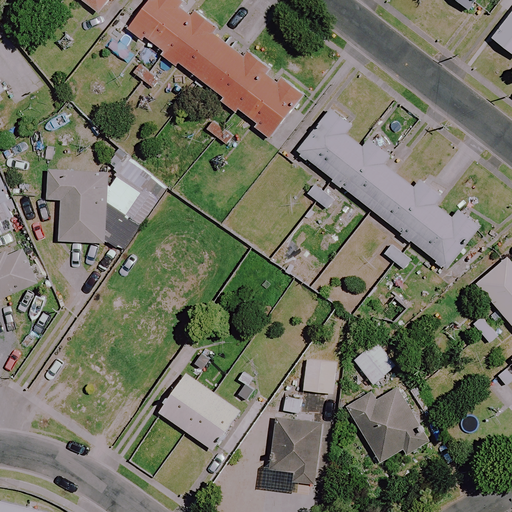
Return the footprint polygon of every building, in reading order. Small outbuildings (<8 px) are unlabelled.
[(81,0),(99,14),(109,0),(81,0)] [(220,102),(237,114),(239,112),(256,124),(254,127),(272,140),(295,108),(308,90),(283,71),(278,78),(269,71),(274,64),(236,36),(231,43),(215,32),(220,25),(197,8),(192,15),(177,4),(179,0),(149,0),(129,28),(127,30),(146,44),(147,41),(162,52),(160,54),(176,66),(177,64),(223,97),(220,102)] [(453,0),(468,11),(476,0),(453,0)] [(511,15),(493,41),(511,54),(511,15)] [(103,36),(91,27),(72,51),(84,61),(103,36)] [(161,79),(141,63),(131,75),(152,91),(161,79)] [(353,125),(334,109),(299,152),(446,270),(481,227),(460,210),(453,220),(435,206),(442,197),(423,181),(416,191),(385,165),(392,156),(371,139),(364,149),(346,134),(353,125)] [(236,134),(217,119),(208,131),(226,146),(236,134)] [(147,191),(157,175),(120,150),(105,173),(49,171),(48,201),(62,201),(60,243),(127,245),(148,216),(159,198),(147,191)] [(0,222),(22,214),(3,169),(0,170),(0,222)] [(335,200),(316,185),(308,195),(327,211),(335,200)] [(412,260),(393,244),(384,254),(404,270),(412,260)] [(0,301),(41,284),(25,247),(0,257),(0,301)] [(511,261),(508,257),(476,283),(511,326),(511,261)] [(504,330),(490,313),(474,326),(489,343),(504,330)] [(156,353),(105,318),(78,356),(130,392),(156,353)] [(463,330),(452,318),(438,331),(450,343),(463,330)] [(396,368),(376,342),(354,360),(374,385),(396,368)] [(337,363),(307,360),(304,392),(334,395),(337,363)] [(511,382),(511,372),(505,364),(493,374),(505,388),(511,382)] [(241,412),(186,374),(159,413),(214,451),(241,412)] [(260,389),(244,378),(233,393),(249,404),(260,389)] [(432,442),(398,385),(376,398),(372,392),(347,407),(381,464),(403,451),(407,457),(432,442)] [(325,425),(276,419),(268,488),(296,491),(296,484),(322,487),(327,449),(322,449),(325,425)]
